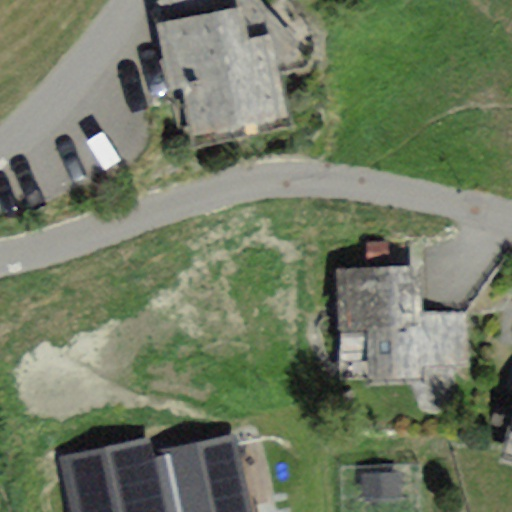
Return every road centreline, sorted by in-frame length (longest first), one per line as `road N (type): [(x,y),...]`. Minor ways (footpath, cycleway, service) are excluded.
road 1 (residential): [(511,226),(309,179),(0,255)]
road 2 (residential): [(134,0),(77,74),(0,150)]
